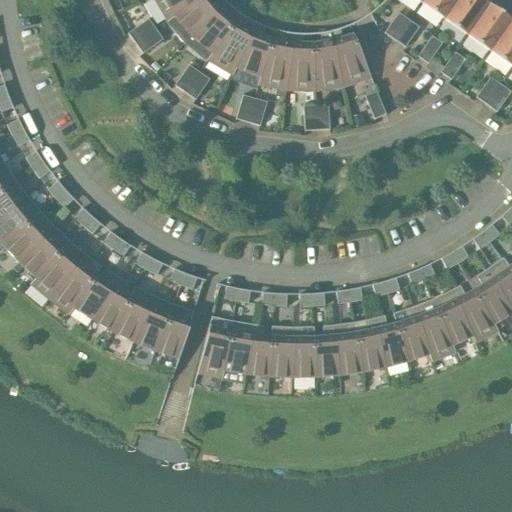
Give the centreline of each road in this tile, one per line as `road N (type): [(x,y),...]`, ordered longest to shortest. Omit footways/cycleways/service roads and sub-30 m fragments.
road 1 (residential): [(5,0),(21,80),(66,167),(132,227),(217,267),(265,277),(357,271),(450,234),(511,180)]
road 2 (residential): [(507,145),(452,110),(354,151),(315,155),(225,140),(144,90),(114,55),(87,0)]
